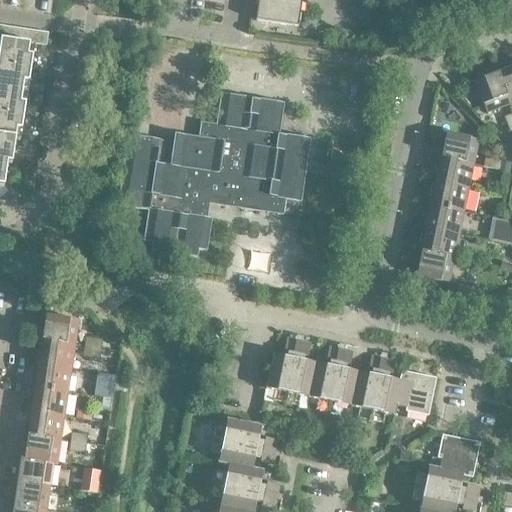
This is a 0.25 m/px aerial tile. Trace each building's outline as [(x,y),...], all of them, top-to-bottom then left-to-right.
[(258,0),(255,21),(297,28),(301,1),(298,1),(298,0),(258,0)] [(369,0),(363,0),(359,3),(365,11),(363,12),(370,21),(379,14),(369,0)] [(48,34),(24,30),(0,26),(0,40),(34,45),(46,47),(48,34)] [(0,89),(26,94),(34,45),(0,40),(0,89)] [(497,74),(508,106),(511,104),(511,65),(504,68),(505,72),(497,74)] [(486,114),(508,106),(497,74),(474,83),(486,114)] [(0,139),(14,141),(19,142),(26,94),(0,89),(0,139)] [(144,243),(152,244),(150,252),(165,254),(167,246),(182,249),(181,256),(196,259),(197,251),(206,252),(211,220),(203,219),(205,205),(282,216),(285,201),(300,203),(309,140),(277,135),(282,104),(221,95),(217,126),(203,124),(201,140),(175,136),(173,146),(159,144),(160,141),(136,138),(135,145),(126,144),(117,207),(149,212),(144,243)] [(511,115),(503,119),(509,134),(511,133),(511,115)] [(445,135),(440,159),(472,166),(477,142),(445,135)] [(0,187),(3,188),(7,164),(11,165),(14,141),(0,139),(0,187)] [(511,141),(503,145),(511,155),(511,141)] [(435,167),(431,182),(467,189),(472,166),(440,159),(438,167),(435,167)] [(484,159),(482,168),(498,171),(508,173),(510,164),(500,162),(484,159)] [(432,198),(430,206),(463,213),(467,189),(431,182),(428,198),(432,198)] [(422,229),(458,237),(463,213),(430,206),(429,214),(425,213),(422,229)] [(491,219),(489,231),(495,232),(493,242),(511,246),(511,236),(507,222),(491,219)] [(420,253),(453,260),(458,237),(422,229),(419,245),(422,245),(420,253)] [(448,284),(453,260),(420,253),(416,277),(448,284)] [(511,266),(501,263),(498,271),(511,274),(511,266)] [(456,295),(472,298),(474,289),(458,286),(456,295)] [(41,341),(74,346),(77,322),(45,317),(41,341)] [(85,339),(84,348),(100,351),(101,342),(85,339)] [(292,354),(295,342),(286,340),(283,352),(292,354)] [(34,365),(70,370),(74,346),(41,341),(40,350),(36,349),(34,365)] [(307,357),(310,345),(301,343),(298,356),(307,357)] [(99,360),(100,351),(84,348),(82,357),(99,360)] [(335,363),(337,350),(328,349),(326,361),(335,363)] [(350,366),(352,354),(343,352),(341,364),(350,366)] [(265,390),(263,401),(272,402),(274,392),(308,399),(315,365),(272,356),(265,390)] [(377,372),(380,359),(371,357),(368,370),(377,372)] [(392,375),(394,362),(385,360),(383,373),(392,375)] [(34,389),(67,394),(70,370),(34,365),(32,380),(35,381),(34,389)] [(358,374),(315,365),(308,399),(351,408),(358,374)] [(399,382),(400,383),(395,407),(396,407),(406,409),(405,412),(428,417),(436,380),(401,372),(399,382)] [(97,374),(93,397),(112,400),(115,377),(97,374)] [(395,407),(400,383),(399,382),(358,374),(351,408),(394,417),(396,407),(395,407)] [(506,402),(509,386),(495,384),(492,399),(506,402)] [(27,413),(63,418),(67,394),(34,389),(33,397),(29,397),(27,413)] [(77,410),(76,419),(92,422),(93,413),(77,410)] [(27,437),(60,442),(63,418),(27,413),(25,428),(28,428),(27,437)] [(252,471),(252,470),(261,428),(227,421),(218,465),(228,467),(228,466),(252,471)] [(292,431),(290,445),(299,446),(301,433),(292,431)] [(71,434),(70,443),(86,446),(87,437),(71,434)] [(388,446),(396,447),(399,445),(400,437),(390,435),(388,446)] [(438,470),(438,471),(462,476),(462,477),(472,479),(479,444),(442,436),(437,459),(440,460),(438,470)] [(27,437),(24,460),(23,461),(53,465),(56,466),(60,442),(27,437)] [(275,451),(277,442),(264,439),(262,448),(275,451)] [(84,455),(86,446),(70,443),(68,452),(84,455)] [(411,453),(403,452),(400,454),(399,462),(409,464),(411,453)] [(272,466),(274,458),(274,457),(261,454),(259,463),(272,466)] [(53,465),(23,461),(24,460),(20,459),(19,468),(15,467),(13,483),(49,488),(53,465)] [(252,470),(252,471),(228,466),(228,467),(219,508),(237,511),(254,511),(262,472),(252,470)] [(462,476),(438,471),(438,470),(428,467),(419,511),(423,511),(454,511),(462,477),(462,476)] [(83,470),(80,492),(96,494),(99,472),(83,470)] [(13,507),(45,511),(49,488),(13,483),(10,499),(14,499),(13,507)] [(277,495),(278,486),(266,484),(264,493),(277,495)] [(477,498),(479,489),(466,487),(464,496),(477,498)] [(274,510),(275,504),(275,501),(263,499),(261,508),(274,510)] [(468,511),(473,511),(475,507),(475,504),(463,502),(461,511),(468,511)]
